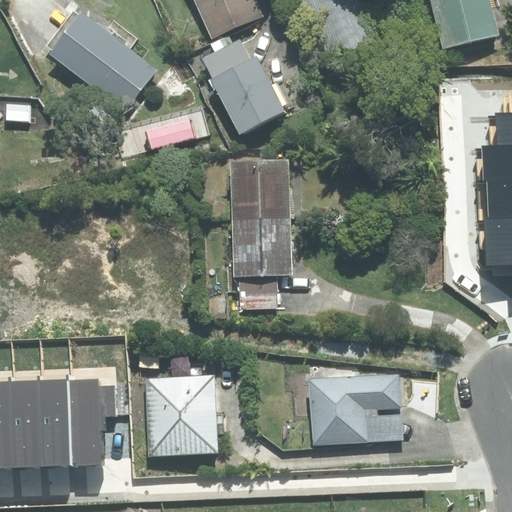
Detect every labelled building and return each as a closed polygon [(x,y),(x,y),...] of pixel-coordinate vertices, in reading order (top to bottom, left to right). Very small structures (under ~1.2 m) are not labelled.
[(197,0),(215,42),(272,19),(264,0),(197,0)] [(372,0),(309,0),(334,63),(389,43),(372,0)] [(442,0),(452,48),(511,36),(504,0),(442,0)] [(132,111),(166,72),(93,9),(59,52),(132,111)] [(211,57),(255,137),(303,111),(273,57),(265,62),(250,36),(211,57)] [(511,113),(499,114),(500,151),(486,152),(488,211),(484,216),(485,262),(511,262),(511,113)] [(240,277),(301,277),(300,159),(239,160),(240,277)] [(119,235),(59,203),(32,252),(106,292),(182,289),(180,232),(174,233),(173,214),(137,216),(138,234),(119,235)] [(153,455),(227,454),(226,372),(152,373),(153,455)] [(99,375),(0,380),(0,466),(103,462),(99,375)] [(318,379),(321,444),(414,441),(411,375),(318,379)]
